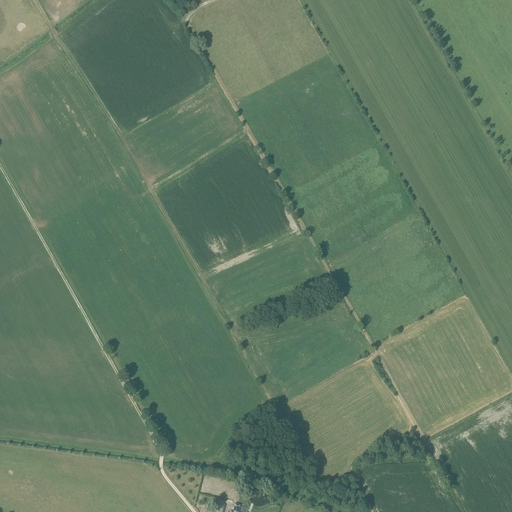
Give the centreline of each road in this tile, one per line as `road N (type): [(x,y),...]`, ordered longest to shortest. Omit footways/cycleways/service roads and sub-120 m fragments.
road 1 (track): [(426,442),(246,128),(151,188)]
road 2 (track): [(161,453),(220,457),(240,434),(280,412),(151,188)]
road 3 (track): [(151,188),(37,0)]
road 4 (track): [(246,128),(188,25),(214,0)]
road 5 (track): [(151,188),(74,200),(32,224)]
